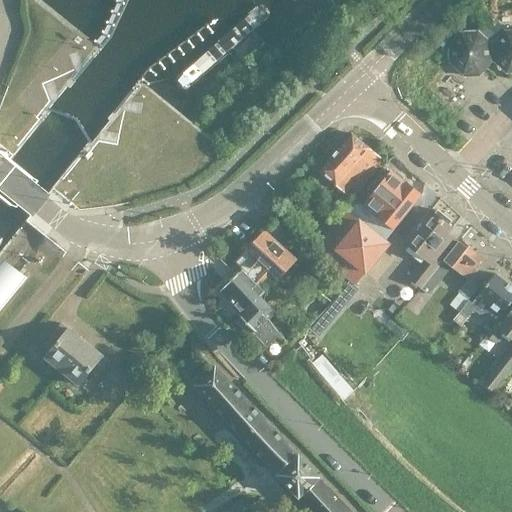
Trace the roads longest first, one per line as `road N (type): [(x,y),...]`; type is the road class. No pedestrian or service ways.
road 1 (tertiary): [(390,511),(214,333),(191,298)]
road 2 (tertiary): [(168,237),(210,217),(357,82)]
road 3 (tertiary): [(452,176),(357,82)]
road 4 (tertiary): [(55,216),(81,236),(114,246),(168,237)]
